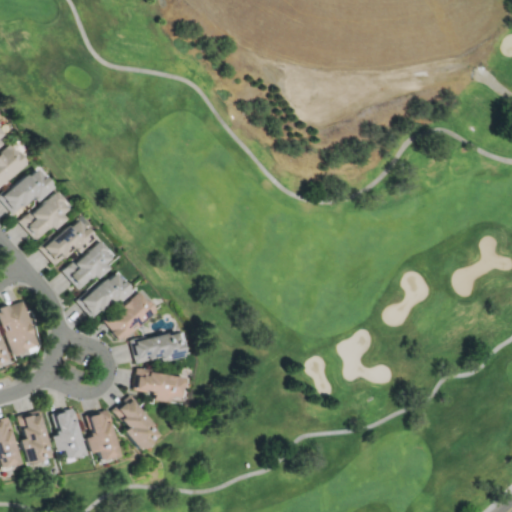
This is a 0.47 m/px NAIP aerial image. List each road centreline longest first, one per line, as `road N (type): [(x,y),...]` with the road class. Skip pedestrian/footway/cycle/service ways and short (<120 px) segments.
road 1 (residential): [(0,238),(48,297),(57,334),(42,373),(0,395)]
road 2 (residential): [(57,334),(97,348),(106,378),(81,391),(42,373)]
